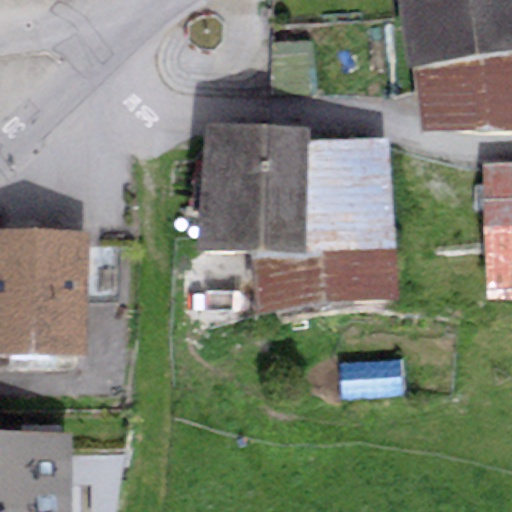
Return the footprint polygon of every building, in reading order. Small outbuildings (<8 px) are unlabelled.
[(511,0),(396,0),(407,66),(412,65),(511,48),(511,0)] [(511,48),(412,65),(422,131),(511,132),(511,48)] [(311,129),(202,124),(198,253),(248,252),(394,250),(387,139),(310,140),(311,129)] [(511,162),(481,163),(484,303),(511,302),(511,162)] [(86,233),(0,232),(0,356),(86,357),(86,233)] [(399,301),(394,250),(248,252),(258,311),(399,301)] [(71,511),(70,433),(0,434),(0,511),(71,511)]
